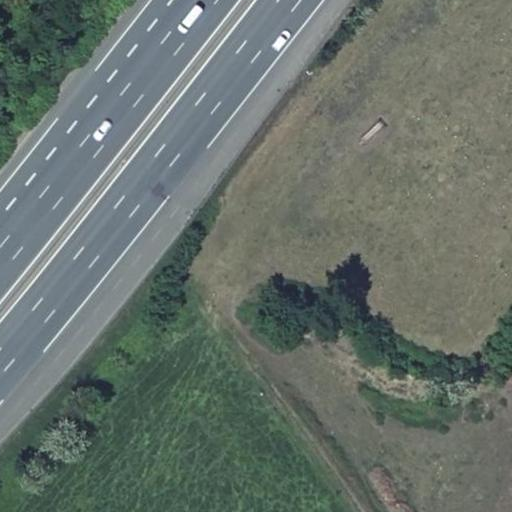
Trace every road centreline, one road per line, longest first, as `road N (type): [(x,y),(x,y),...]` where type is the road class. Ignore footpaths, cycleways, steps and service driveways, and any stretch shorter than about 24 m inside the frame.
road 1 (trunk): [(0,356),(300,0)]
road 2 (trunk): [(207,0),(0,259)]
road 3 (track): [(356,511),(226,327)]
